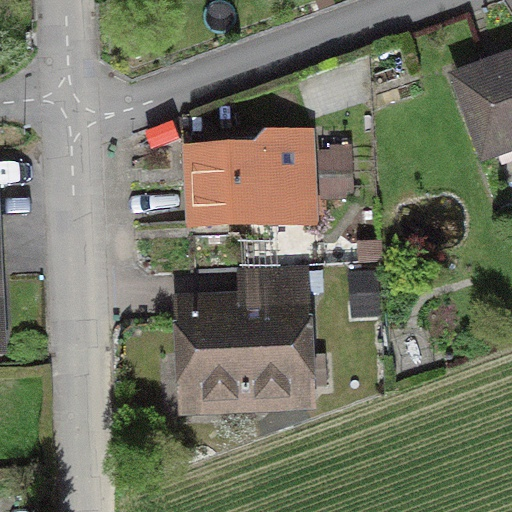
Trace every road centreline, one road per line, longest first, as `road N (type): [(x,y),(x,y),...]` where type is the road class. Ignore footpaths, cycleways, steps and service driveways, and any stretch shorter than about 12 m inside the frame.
road 1 (residential): [(64,119),(79,511)]
road 2 (residential): [(432,0),(136,107),(64,119)]
